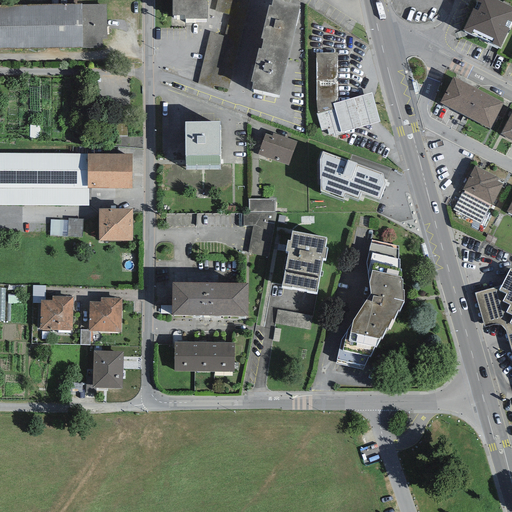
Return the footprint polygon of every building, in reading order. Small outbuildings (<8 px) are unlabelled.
[(206,0),(172,0),(173,22),(184,22),(184,25),(207,25),(206,0)] [(247,0),(217,0),(215,12),(230,15),(224,38),(210,32),(198,84),(213,90),(213,87),(228,90),(247,0)] [(511,24),(511,10),(490,0),(480,0),(463,36),(498,53),(511,24)] [(106,6),(0,8),(0,52),(103,50),(103,41),(107,41),(106,6)] [(300,12),(272,6),(271,12),(269,11),(260,45),(263,45),(261,55),(259,55),(250,91),(253,91),(252,95),(278,102),(300,12)] [(337,54),(316,54),(316,101),(318,114),(316,115),(321,131),(328,129),(330,137),(346,133),(345,131),(337,104),(337,54)] [(503,107),(453,80),(439,106),(489,133),(503,107)] [(371,94),(337,104),(345,131),(379,122),(371,94)] [(511,117),(501,139),(511,144),(511,117)] [(220,129),(186,128),(185,160),(219,161),(220,129)] [(296,143),(267,133),(258,157),(287,168),(296,143)] [(133,156),(0,155),(0,210),(91,211),(91,194),(133,194),(133,156)] [(387,182),(324,157),(320,165),(320,198),(344,207),(347,201),(358,206),(361,198),(378,204),(387,182)] [(497,179),(475,168),(453,210),(481,224),(490,205),(493,207),(503,186),(496,182),(497,179)] [(274,200),(249,200),(249,213),(274,213),(274,200)] [(101,213),(101,242),(131,242),(132,213),(101,213)] [(276,214),(243,214),(243,227),(252,227),(247,254),(268,258),(276,214)] [(51,222),(51,239),(84,239),(84,222),(51,222)] [(326,242),(292,235),(291,245),(288,245),(286,256),(289,256),(282,290),(316,297),(323,263),(326,263),(328,251),(324,251),(326,242)] [(398,247),(372,241),(366,265),(370,286),(369,287),(371,298),(342,341),(336,365),(363,371),(368,359),(370,359),(375,350),(376,351),(380,342),(382,342),(386,333),(388,333),(392,324),(394,325),(398,315),(399,316),(404,306),(404,294),(403,294),(403,283),(402,282),(401,273),(400,272),(400,262),(398,262),(398,247)] [(511,273),(510,273),(502,287),(474,295),(484,330),(495,326),(499,326),(501,327),(503,329),(505,332),(511,355),(511,273)] [(248,290),(172,289),(172,320),(247,321),(248,290)] [(53,303),(40,302),(39,330),(72,332),(74,299),(54,298),(53,303)] [(103,304),(90,303),(89,331),(122,333),(124,300),(103,299),(103,304)] [(277,328),(311,329),(312,315),(277,314),(277,328)] [(233,345),(174,345),(174,373),(233,373),(233,345)] [(123,354),(94,353),(93,389),(122,390),(123,354)]
